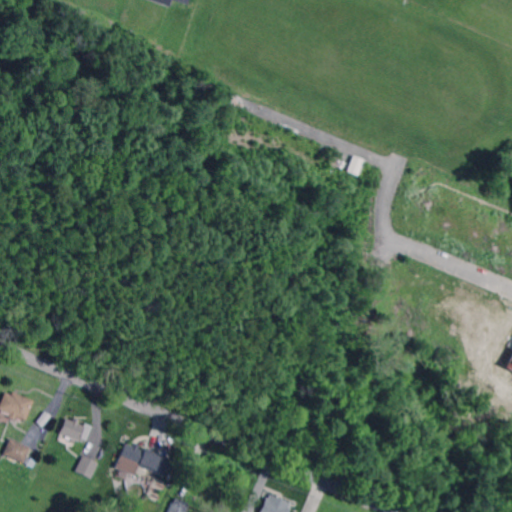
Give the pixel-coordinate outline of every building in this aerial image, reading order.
[(187,0),(186,5),(171,0),(168,8),(166,7),(147,0),(187,0)] [(345,170),(356,174),(362,158),(351,154),(345,170)] [(511,371),(502,366),(511,348),(511,371)] [(13,395),(14,392),(15,392),(16,393),(35,400),(27,420),(17,416),(16,420),(10,417),(11,414),(0,409),(0,406),(6,392),(13,395)] [(77,424),(83,427),(84,424),(92,428),(87,441),(80,438),(78,443),(75,441),(73,445),(69,443),(70,439),(61,435),(59,434),(65,419),(72,422),(73,418),(74,419),(75,419),(77,420),(79,421),(77,424)] [(25,463),(5,454),(12,439),(32,448),(25,463)] [(131,446),(133,444),(133,443),(134,444),(136,445),(139,446),(138,448),(145,451),(159,457),(170,462),(164,476),(139,465),(134,477),(128,474),(119,470),(114,468),(125,444),(131,446)] [(91,480),(75,472),(82,457),(83,457),(98,464),(91,480)] [(290,504),(288,508),(291,509),(289,511),(259,511),(265,498),(267,499),(269,495),(290,504)] [(188,504),(188,505),(187,507),(186,509),(187,509),(185,511),(168,511),(172,503),(173,503),(174,500),(175,498),(178,500),(181,501),(183,502),(188,504)]
